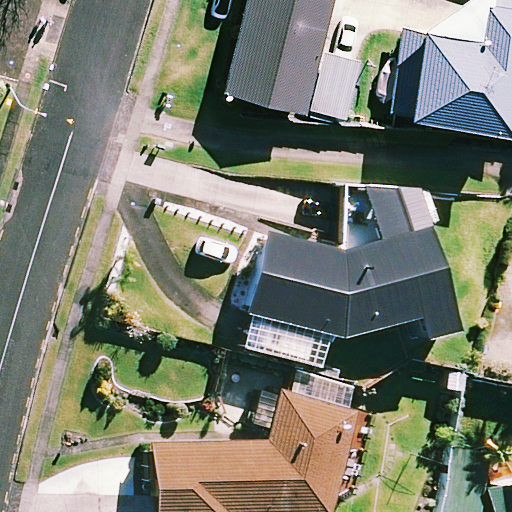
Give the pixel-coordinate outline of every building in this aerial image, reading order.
[(322,0),(238,0),(218,79),(340,111),(355,54),(312,42),(322,0)] [(511,0),(471,0),(469,25),(400,16),(389,100),(503,115),(511,50),(511,0)] [(236,304),(269,312),(261,344),(303,354),(311,322),(334,328),(435,298),(403,190),(400,191),(342,178),(329,239),(325,240),(254,224),(236,304)] [(344,408),(258,382),(248,419),(263,423),(258,437),(145,438),(145,511),(221,511),(222,509),(314,508),(344,408)] [(472,511),(479,450),(449,447),(441,511),(472,511)] [(511,511),(511,469),(482,478),(491,511),(511,511)]
